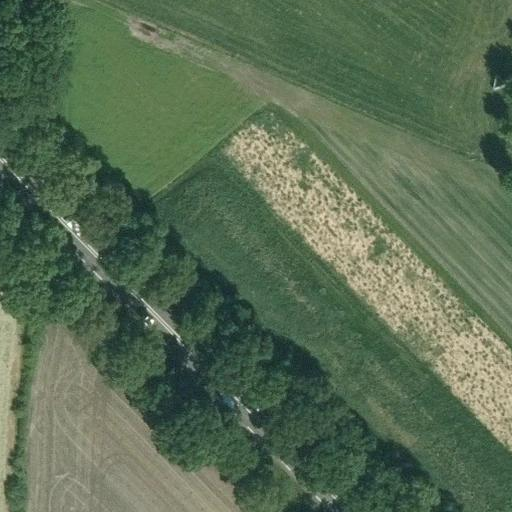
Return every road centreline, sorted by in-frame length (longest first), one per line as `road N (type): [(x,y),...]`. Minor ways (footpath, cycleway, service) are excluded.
road 1 (primary): [(348,511),(0,159)]
road 2 (unknown): [(412,0),(393,66),(321,0)]
